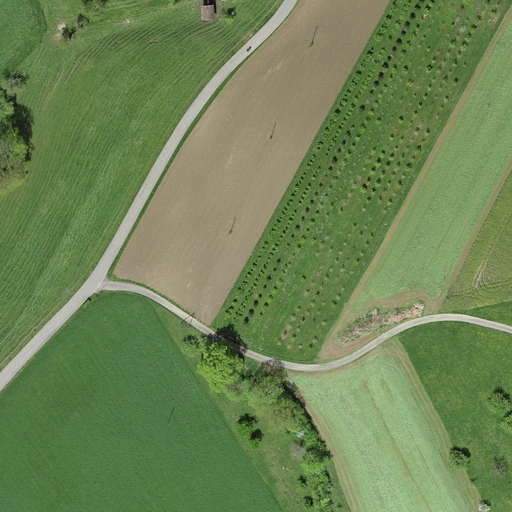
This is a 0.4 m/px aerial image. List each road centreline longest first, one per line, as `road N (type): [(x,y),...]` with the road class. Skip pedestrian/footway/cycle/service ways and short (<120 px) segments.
road 1 (unclassified): [(291,0),(195,109),(98,280),(0,385)]
road 2 (track): [(98,280),(147,293),(244,351),(306,368),(342,363),(427,319),(511,331)]
